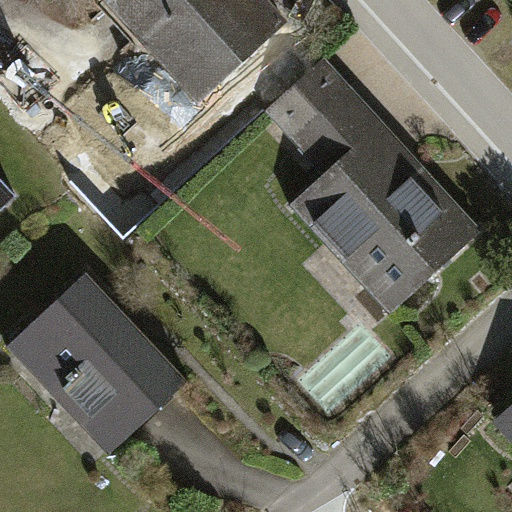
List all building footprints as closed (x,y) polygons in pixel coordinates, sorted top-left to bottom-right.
[(114,0),(195,93),(289,14),(277,0),(114,0)] [(484,227),(333,53),(268,108),(323,171),(286,203),(382,315),(484,227)] [(0,203),(23,183),(0,158),(0,203)] [(103,454),(191,376),(89,262),(1,341),(103,454)] [(511,405),(499,417),(511,431),(511,405)]
